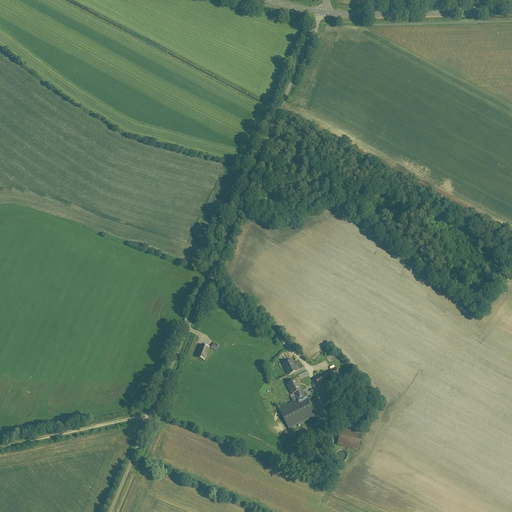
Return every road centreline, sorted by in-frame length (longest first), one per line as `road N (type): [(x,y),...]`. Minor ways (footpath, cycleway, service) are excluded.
road 1 (residential): [(107,511),(320,8)]
road 2 (secondary): [(320,8),(511,11)]
road 3 (track): [(0,441),(151,409)]
